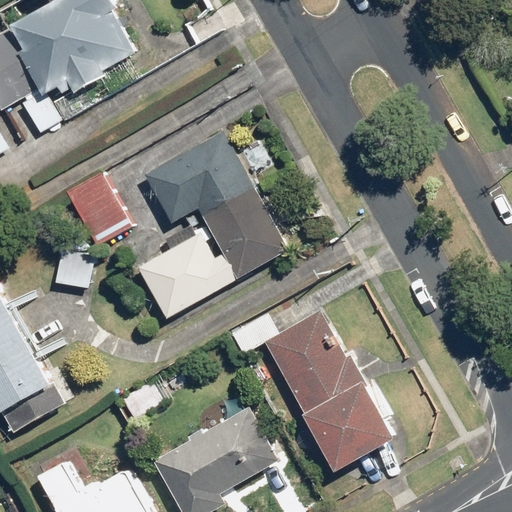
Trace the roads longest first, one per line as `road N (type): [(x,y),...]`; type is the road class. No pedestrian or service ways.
road 1 (unclassified): [(511,400),(306,56)]
road 2 (unclassified): [(378,15),(511,257)]
